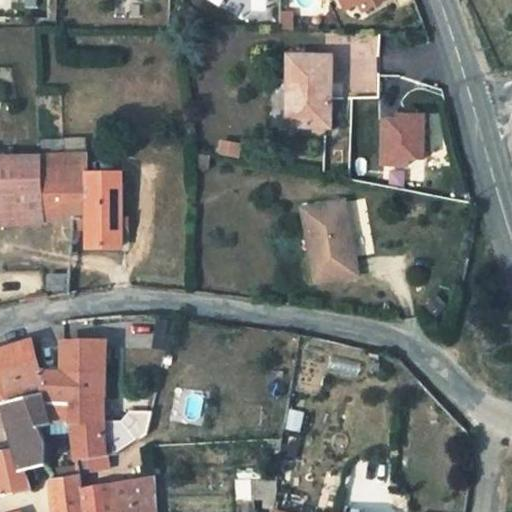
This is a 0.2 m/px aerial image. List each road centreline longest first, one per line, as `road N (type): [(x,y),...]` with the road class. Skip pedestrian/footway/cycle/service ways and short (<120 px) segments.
road 1 (unclassified): [(0,326),(105,301),(163,300),(382,335),(425,357),(495,422)]
road 2 (primary): [(438,0),(482,143)]
